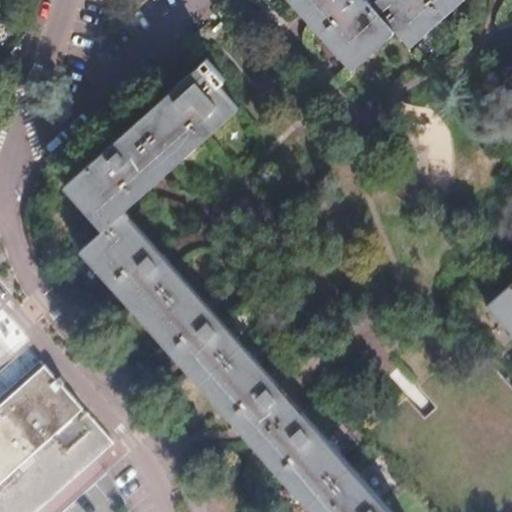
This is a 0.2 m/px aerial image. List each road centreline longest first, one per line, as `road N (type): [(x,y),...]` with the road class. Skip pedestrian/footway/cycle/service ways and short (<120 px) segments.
road 1 (residential): [(179,511),(162,465),(0,272)]
road 2 (residential): [(0,170),(57,0)]
